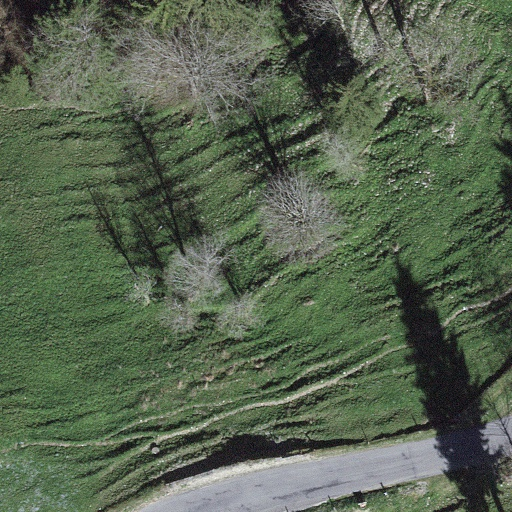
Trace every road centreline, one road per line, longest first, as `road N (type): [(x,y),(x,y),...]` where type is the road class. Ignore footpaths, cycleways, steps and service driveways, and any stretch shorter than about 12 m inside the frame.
road 1 (unclassified): [(511,440),(230,496),(191,511)]
road 2 (track): [(392,511),(499,445)]
